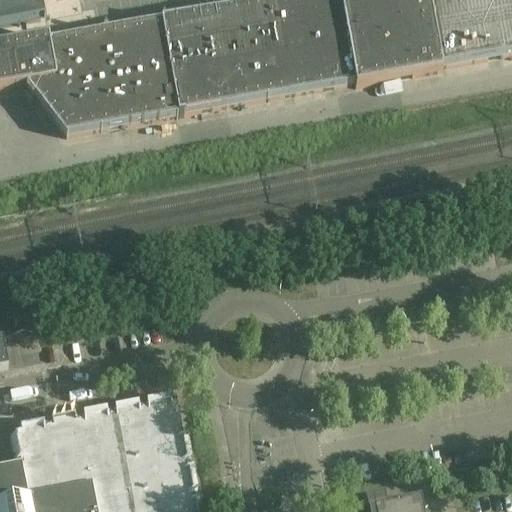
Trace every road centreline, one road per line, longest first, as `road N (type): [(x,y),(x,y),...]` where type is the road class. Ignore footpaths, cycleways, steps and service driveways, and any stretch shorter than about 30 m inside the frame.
road 1 (residential): [(294,329),(323,314),(511,282)]
road 2 (residential): [(310,461),(511,420)]
road 3 (residential): [(0,395),(198,357)]
road 4 (residential): [(294,329),(269,304),(233,301),(205,322),(198,357)]
